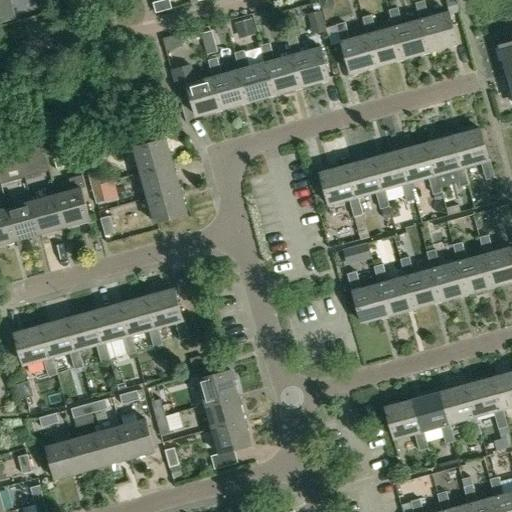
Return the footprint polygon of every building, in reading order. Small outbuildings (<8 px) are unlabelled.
[(156,13),(172,8),(169,0),(161,0),(153,2),(156,13)] [(458,44),(450,15),(460,12),(456,0),(445,0),(449,12),(429,18),(425,0),(416,3),(420,20),(422,20),(430,51),(458,44)] [(403,25),(398,8),(389,10),(393,28),(395,27),(404,59),(430,51),(422,20),(420,20),(403,25)] [(369,34),(377,66),(404,59),(395,27),(393,28),(377,32),(372,14),(362,17),(367,35),(369,34)] [(367,35),(350,40),(345,22),(335,25),(341,44),(342,43),(351,74),(377,66),(369,34),(367,35)] [(189,46),(208,41),(204,28),(185,33),(189,46)] [(179,35),(164,39),(167,50),(182,46),(179,35)] [(287,38),(292,56),(294,55),(303,87),(330,80),(321,48),(318,49),(315,38),(299,43),(297,35),(287,38)] [(261,45),(266,63),(268,62),(276,94),(303,87),(294,55),(292,56),(275,60),(270,42),(261,45)] [(511,42),(500,46),(511,89),(511,42)] [(268,62),(266,63),(249,68),(244,50),(234,53),(239,70),(241,70),(250,102),(276,94),(268,62)] [(239,70),(223,75),(218,57),(208,60),(213,78),(215,77),(224,109),(250,102),(241,70),(239,70)] [(192,99),(197,117),(224,109),(215,77),(213,78),(196,82),(191,65),(172,70),(180,102),(192,99)] [(489,160),(480,129),(454,136),(462,168),(464,167),(481,162),(486,180),(495,177),(490,159),(489,160)] [(153,132),(132,137),(135,148),(156,142),(153,132)] [(464,167),(462,168),(454,136),(427,143),(436,175),(438,174),(455,170),(459,188),(469,185),(464,167)] [(141,173),(174,164),(167,139),(156,142),(135,148),(134,148),(141,173)] [(436,175),(427,143),(400,151),(409,182),(411,182),(429,177),(433,195),(443,192),(438,174),(436,175)] [(32,145),(17,149),(21,164),(36,160),(32,145)] [(17,149),(1,153),(6,168),(21,164),(17,149)] [(382,190),(385,189),(402,185),(407,202),(416,200),(411,182),(409,182),(400,151),(374,158),(382,190)] [(71,155),(54,159),(57,169),(74,164),(71,155)] [(382,190),(374,158),(347,166),(356,197),(359,197),(375,192),(380,210),(390,207),(385,189),(382,190)] [(148,198),(181,189),(174,164),(141,173),(148,198)] [(359,197),(356,197),(347,166),(320,173),(329,205),(349,199),(354,217),(364,214),(359,197)] [(92,187),(101,184),(97,167),(87,170),(92,187)] [(73,191),(56,195),(65,226),(90,219),(81,188),(86,187),(82,174),(69,178),(73,191)] [(101,184),(92,187),(97,204),(106,201),(101,184)] [(181,189),(148,198),(155,224),(188,214),(181,189)] [(32,202),(40,233),(65,226),(56,195),(32,202)] [(40,233),(32,202),(7,209),(16,239),(40,233)] [(0,243),(16,239),(7,209),(0,210),(0,243)] [(110,216),(100,219),(105,236),(115,233),(110,216)] [(511,281),(511,247),(494,252),(489,235),(479,237),(484,255),(485,255),(494,286),(511,281)] [(485,255),(484,255),(467,260),(462,242),(453,244),(458,262),(459,262),(468,294),(494,286),(485,255)] [(442,301),(468,294),(459,262),(458,262),(441,267),(436,249),(427,252),(432,269),(433,269),(442,301)] [(405,277),(407,276),(415,308),(442,301),(433,269),(432,269),(414,274),(410,256),(400,259),(405,277)] [(405,277),(388,282),(381,258),(372,260),(379,284),(380,284),(389,316),(415,308),(407,276),(405,277)] [(380,284),(379,284),(362,289),(357,271),(348,273),(362,323),(389,316),(380,284)] [(185,319),(183,320),(175,289),(148,296),(157,328),(159,327),(175,323),(180,340),(190,338),(185,319)] [(148,296),(121,304),(130,335),(132,335),(149,330),(154,348),(164,345),(159,327),(157,328),(148,296)] [(132,335),(130,335),(121,304),(95,311),(104,343),(106,342),(122,338),(127,355),(137,352),(132,335)] [(95,311),(68,319),(77,350),(79,350),(96,345),(101,362),(111,360),(106,342),(104,343),(95,311)] [(41,326),(50,358),(53,357),(69,352),(74,370),(84,367),(79,350),(77,350),(68,319),(41,326)] [(50,358),(41,326),(15,333),(24,365),(43,360),(48,377),(58,374),(53,357),(50,358)] [(206,406),(238,397),(231,370),(198,379),(206,406)] [(511,372),(492,378),(501,409),(503,409),(511,406),(511,372)] [(492,378),(466,385),(473,413),(474,417),(476,416),(494,411),(498,429),(508,427),(503,409),(501,409),(492,378)] [(466,385),(439,393),(448,424),(450,424),(467,419),(472,436),(482,434),(476,416),(474,417),(473,413),(466,385)] [(137,390),(120,395),(122,405),(140,400),(137,390)] [(439,393),(413,400),(422,431),(424,431),(441,426),(446,443),(455,441),(450,424),(448,424),(439,393)] [(245,421),(238,397),(206,406),(212,430),(245,421)] [(156,419),(166,416),(161,398),(151,401),(156,419)] [(88,404),(91,414),(108,409),(106,399),(88,404)] [(413,400),(386,407),(395,439),(414,434),(419,451),(429,449),(424,431),(422,431),(413,400)] [(91,414),(88,404),(71,409),(73,418),(91,414)] [(57,413),(39,418),(42,427),(59,422),(57,413)] [(171,416),(174,431),(188,428),(185,413),(171,416)] [(166,416),(156,419),(160,436),(171,433),(166,416)] [(121,426),(130,458),(155,451),(146,419),(121,426)] [(252,446),(245,421),(212,430),(219,455),(252,446)] [(121,426),(96,433),(105,465),(130,458),(121,426)] [(96,433),(71,440),(80,472),(105,465),(96,433)] [(80,472),(71,440),(46,447),(55,479),(80,472)] [(165,450),(170,468),(179,465),(174,447),(165,450)] [(18,456),(22,474),(32,472),(28,454),(18,456)] [(499,476),(490,479),(495,496),(497,495),(501,511),(511,511),(511,490),(504,493),(499,476)] [(473,483),(464,486),(468,503),(470,502),(472,511),(501,511),(497,495),(495,496),(478,500),(473,483)] [(31,489),(35,506),(45,503),(41,487),(31,489)] [(446,491),(437,494),(442,510),(444,510),(444,511),(472,511),(470,502),(468,503),(451,508),(446,491)] [(423,511),(420,498),(411,501),(413,511),(444,511),(444,510),(442,510),(435,511),(423,511)] [(47,511),(45,503),(35,506),(37,511),(47,511)]
